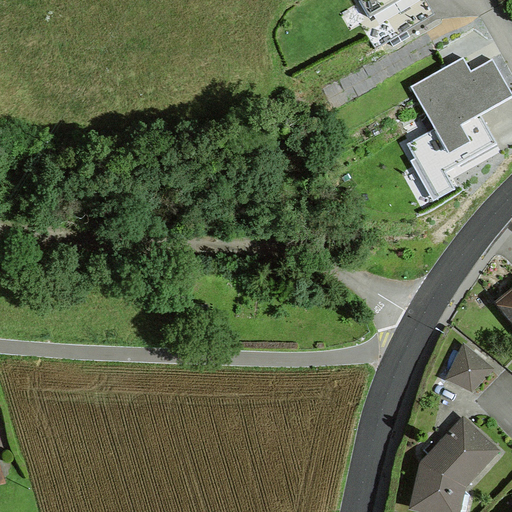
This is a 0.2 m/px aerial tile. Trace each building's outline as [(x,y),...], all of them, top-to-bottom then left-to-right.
[(354,0),(379,43),(429,14),(421,0),(354,0)] [(463,57),(411,86),(436,129),(408,143),(415,159),(410,161),(434,201),(454,189),(445,169),(497,143),(480,115),(511,96),(511,92),(493,58),(471,72),(463,57)] [(511,297),(498,309),(511,326),(511,297)] [(446,379),(469,390),(488,370),(461,348),(446,379)] [(449,495),(490,451),(476,439),(477,438),(462,423),(451,434),(450,433),(440,444),(441,445),(422,466),(414,499),(420,509),(435,511),(441,511),(446,496),(448,496),(449,495)]
